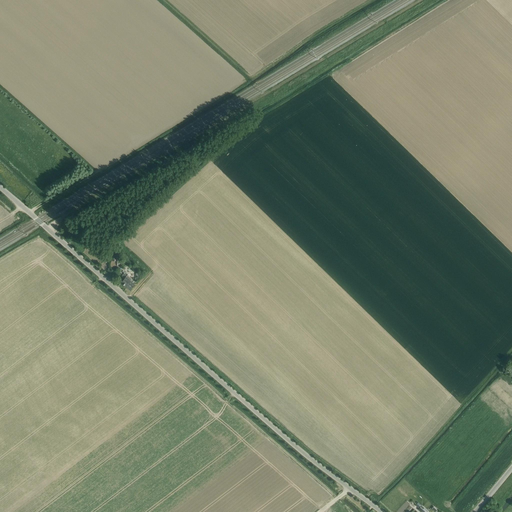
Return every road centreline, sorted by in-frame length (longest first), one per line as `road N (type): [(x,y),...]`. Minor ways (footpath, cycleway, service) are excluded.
road 1 (unclassified): [(381,511),(289,442),(0,187)]
road 2 (unknown): [(40,222),(413,0)]
